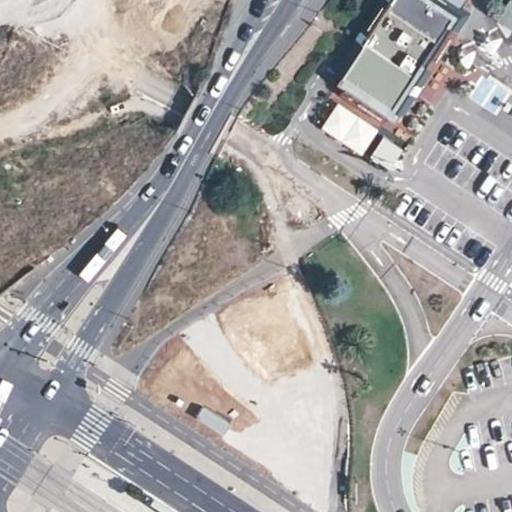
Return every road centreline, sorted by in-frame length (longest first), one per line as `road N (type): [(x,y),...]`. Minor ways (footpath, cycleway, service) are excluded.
road 1 (secondary): [(43,400),(164,213),(227,85),(293,0)]
road 2 (secondary): [(251,0),(198,67),(0,370)]
road 3 (primary): [(224,511),(43,400)]
